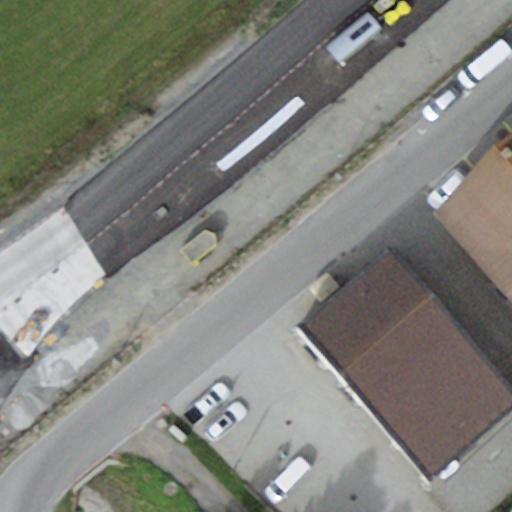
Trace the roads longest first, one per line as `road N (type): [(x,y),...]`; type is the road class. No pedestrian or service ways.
road 1 (residential): [(24,511),(76,443),(511,66)]
road 2 (primary): [(0,406),(480,0)]
road 3 (primary): [(352,0),(0,304)]
